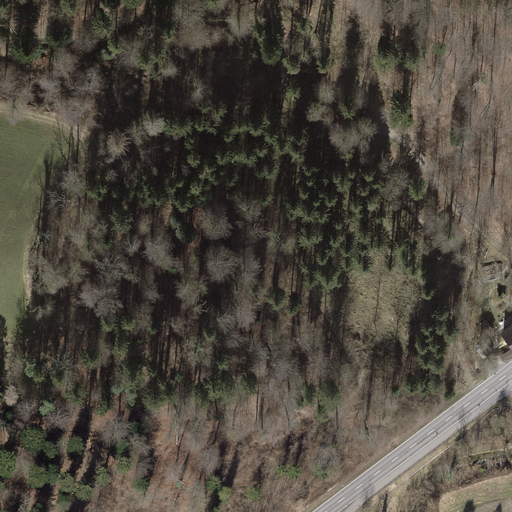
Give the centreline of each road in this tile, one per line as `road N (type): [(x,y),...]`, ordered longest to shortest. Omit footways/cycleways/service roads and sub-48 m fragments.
road 1 (track): [(329,130),(298,154),(286,197),(304,270),(352,351),(363,388),(263,481),(216,511)]
road 2 (track): [(0,109),(63,126),(82,146),(85,164),(52,317),(0,346)]
road 3 (track): [(511,261),(475,228),(363,88),(319,0)]
road 4 (tertiary): [(326,511),(511,370)]
road 5 (track): [(329,130),(284,78),(266,0)]
